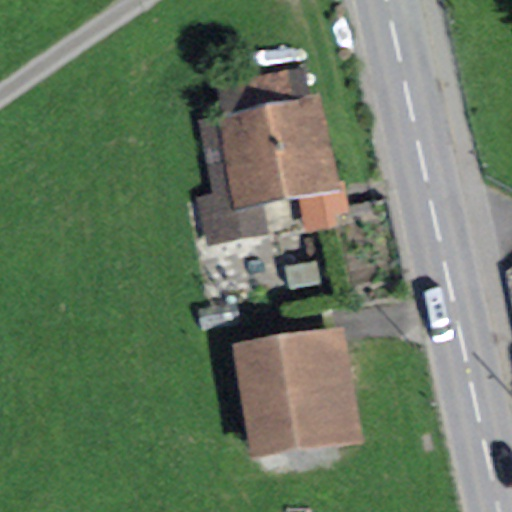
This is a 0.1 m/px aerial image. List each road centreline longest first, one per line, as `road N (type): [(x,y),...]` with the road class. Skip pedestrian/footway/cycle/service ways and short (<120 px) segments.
road 1 (secondary): [(381,0),(496,511)]
road 2 (track): [(0,103),(138,0)]
